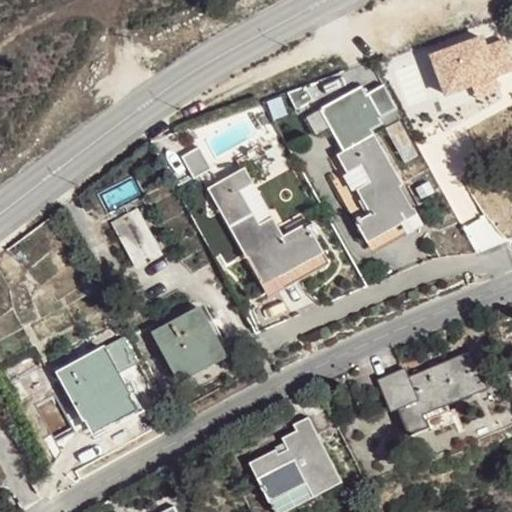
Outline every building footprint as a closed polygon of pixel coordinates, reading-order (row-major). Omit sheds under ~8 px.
[(511,79),(501,84),(511,111),(511,79)] [(354,92),(311,116),(333,154),(376,131),(373,126),(392,116),(378,90),(359,101),(354,92)] [(395,188),(367,138),(322,162),(328,175),(322,178),(360,242),(380,231),(400,220),(385,193),(395,188)] [(236,170),(200,189),(239,257),(250,252),(266,280),(290,266),(315,252),(300,225),(276,238),(236,170)] [(104,227),(110,235),(135,222),(135,221),(130,213),(104,227)] [(135,222),(110,235),(127,267),(152,255),(135,222)] [(198,307),(193,309),(207,333),(217,352),(223,349),(198,307)] [(207,333),(193,309),(149,335),(172,377),(181,372),(191,367),(181,348),(207,333)] [(191,367),(217,352),(207,333),(181,348),(191,367)] [(76,416),(78,415),(95,407),(84,385),(111,372),(99,351),(54,375),(76,416)] [(429,374),(408,382),(423,416),(485,391),(470,357),(437,370),(440,374),(430,377),(429,374)] [(84,385),(95,407),(101,419),(105,426),(119,419),(133,412),(111,372),(84,385)] [(423,416),(408,382),(406,377),(404,372),(380,381),(392,410),(399,407),(410,433),(427,426),(423,416)] [(95,407),(78,415),(85,427),(101,419),(95,407)] [(363,472),(331,407),(317,413),(320,422),(312,425),(305,428),(308,435),(274,451),(298,498),(331,482),(333,486),(363,472)]
